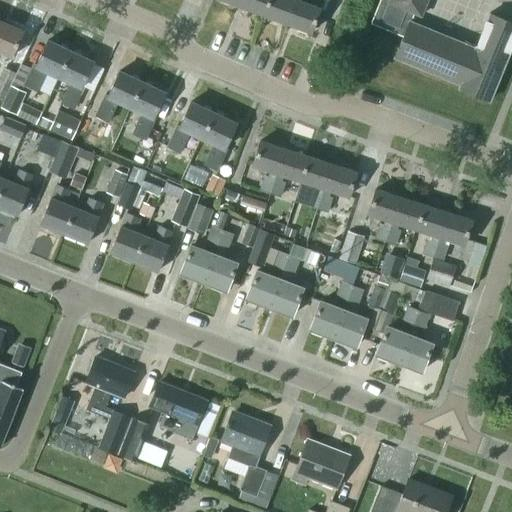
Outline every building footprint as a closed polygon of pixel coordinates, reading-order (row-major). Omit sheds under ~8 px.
[(241,0),(239,5),(263,14),(268,0),(241,0)] [(268,0),(263,14),(287,23),(294,0),(268,0)] [(309,31),(318,6),(305,1),(305,0),(294,0),(287,23),(309,31)] [(410,20),(414,10),(420,13),(425,0),(379,0),(371,22),(404,35),(395,56),(460,83),(459,85),(489,98),(511,43),(511,22),(489,13),(475,47),(410,20)] [(22,30),(0,19),(0,52),(10,56),(22,30)] [(58,77),(71,50),(47,40),(36,64),(34,63),(24,85),(36,91),(45,71),(58,77)] [(93,60),(71,50),(58,77),(70,82),(61,102),(75,108),(84,87),(81,85),(93,60)] [(0,74),(0,98),(3,100),(15,72),(3,67),(0,74)] [(129,107),(140,80),(118,70),(107,95),(104,94),(94,115),(107,121),(116,101),(129,107)] [(163,91),(140,80),(129,107),(142,112),(133,132),(145,138),(150,129),(155,116),(152,115),(163,91)] [(10,85),(4,100),(1,107),(17,114),(27,92),(10,85)] [(161,159),(167,145),(179,151),(188,132),(202,138),(215,112),(190,100),(178,125),(177,125),(169,141),(160,137),(155,147),(151,155),(161,159)] [(53,121),(50,129),(71,139),(80,120),(59,110),(53,121)] [(215,112),(202,138),(213,144),(204,163),(216,169),(226,147),(223,146),(231,129),(235,121),(215,112)] [(42,116),(38,124),(50,129),(53,121),(42,116)] [(20,122),(14,136),(20,138),(26,124),(20,122)] [(114,141),(118,130),(106,127),(100,148),(104,150),(107,139),(114,141)] [(48,171),(66,178),(79,147),(61,140),(48,171)] [(260,189),(270,192),(285,148),(260,140),(252,164),(269,170),(267,175),(265,174),(260,189)] [(308,155),(285,148),(270,192),(279,195),(284,180),(281,180),(283,175),(299,180),(308,155)] [(135,155),(133,160),(142,164),(144,159),(135,155)] [(332,163),(308,155),(299,180),(316,186),(315,190),(312,190),(308,204),(317,207),(332,163)] [(347,195),(355,170),(332,163),(317,207),(327,210),(331,195),(329,195),(331,190),(347,195)] [(128,174),(115,168),(105,192),(119,198),(128,174)] [(27,188),(33,174),(19,169),(14,182),(6,179),(0,192),(0,206),(18,214),(28,188),(27,188)] [(140,188),(126,182),(110,219),(121,224),(127,211),(129,212),(140,188)] [(74,207),(65,203),(70,189),(57,184),(51,197),(50,196),(39,223),(63,232),(74,207)] [(184,188),(170,220),(186,226),(199,194),(184,188)] [(375,237),(385,240),(400,196),(375,188),(367,213),(384,219),(382,223),(380,222),(375,237)] [(398,223),(414,228),(423,204),(400,196),(385,240),(395,243),(400,229),(396,228),(398,223)] [(84,211),(74,207),(63,232),(88,243),(98,216),(97,216),(103,202),(89,197),(84,211)] [(143,201),(138,212),(150,217),(155,206),(143,201)] [(204,234),(214,207),(197,201),(187,227),(204,234)] [(446,211),(423,204),(414,228),(429,233),(423,252),(432,255),(446,211)] [(219,209),(212,226),(222,230),(223,230),(229,213),(219,209)] [(442,258),(448,239),(462,243),(470,219),(446,211),(432,255),(442,258)] [(110,251),(134,261),(144,235),(134,231),(140,218),(127,213),(122,226),(120,225),(110,251)] [(253,246),(260,228),(248,224),(241,242),(253,246)] [(154,239),(144,235),(134,261),(158,271),(169,245),(167,244),(172,231),(160,226),(154,239)] [(222,230),(212,226),(207,241),(216,244),(222,230)] [(286,227),(284,234),(293,237),(296,230),(286,227)] [(263,266),(275,234),(260,228),(253,246),(248,261),(263,266)] [(222,230),(216,244),(226,248),(232,233),(223,230),(222,230)] [(364,236),(348,230),(339,258),(355,263),(364,236)] [(203,250),(190,245),(180,272),(202,281),(216,244),(207,241),(203,250)] [(202,281),(224,289),(235,262),(223,257),(226,248),(216,244),(202,281)] [(288,254),(278,251),(272,265),(282,269),(288,254)] [(386,252),(379,272),(398,278),(405,258),(386,252)] [(282,269),(292,273),(298,258),(288,254),(282,269)] [(419,260),(407,256),(399,280),(420,287),(426,270),(417,267),(419,260)] [(449,285),(455,264),(433,257),(427,278),(449,285)] [(349,264),(342,281),(351,285),(358,267),(349,264)] [(268,305),(282,269),(272,265),(269,275),(256,270),(246,297),(268,305)] [(268,305),(291,314),(301,287),(289,282),(292,273),(282,269),(268,305)] [(380,273),(376,285),(388,290),(393,279),(393,278),(380,273)] [(393,279),(388,290),(401,295),(405,284),(393,279)] [(342,281),(336,296),(346,300),(351,285),(342,281)] [(351,285),(346,300),(355,303),(361,289),(351,285)] [(368,304),(381,309),(388,290),(376,285),(368,304)] [(394,314),(401,295),(388,290),(381,309),(394,314)] [(426,290),(418,310),(428,314),(428,312),(436,293),(426,290)] [(336,296),(333,305),(320,300),(309,327),(332,336),(346,300),(336,296)] [(354,344),(365,317),(352,312),(355,303),(346,300),(332,336),(354,344)] [(412,325),(418,310),(409,306),(403,321),(412,325)] [(418,310),(412,325),(422,329),(428,314),(419,310),(418,310)] [(399,330),(386,325),(376,353),(398,361),(412,325),(403,321),(399,330)] [(398,361),(420,370),(431,342),(418,338),(422,329),(412,325),(398,361)] [(0,442),(22,388),(15,385),(21,370),(0,362),(0,340),(4,330),(0,327),(0,442)] [(18,342),(11,362),(23,366),(31,347),(18,342)] [(129,416),(104,406),(110,392),(123,397),(133,371),(95,356),(85,381),(95,385),(86,408),(109,418),(98,446),(114,453),(129,416)] [(205,400),(160,381),(149,406),(164,412),(159,425),(190,437),(205,400)] [(56,412),(49,428),(63,433),(69,417),(56,412)] [(250,421),(231,413),(220,440),(231,444),(226,457),(247,466),(238,489),(255,496),(265,470),(253,465),(269,425),(251,418),(250,421)] [(204,414),(197,432),(206,436),(214,418),(204,414)] [(143,440),(149,423),(132,417),(117,455),(134,462),(136,457),(143,440)] [(295,471),(335,486),(347,455),(307,439),(295,471)] [(143,440),(136,457),(160,467),(167,450),(143,440)] [(112,470),(119,468),(122,458),(108,453),(103,467),(112,470)] [(401,511),(443,511),(451,495),(408,478),(402,493),(380,485),(369,511),(394,511),(396,510),(401,511)] [(330,500),(325,511),(347,511),(349,507),(330,500)]
